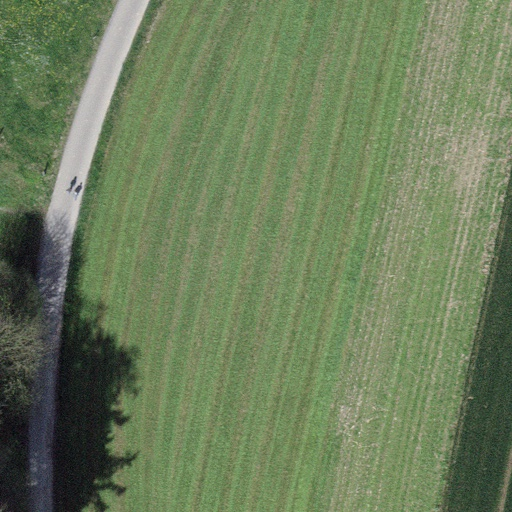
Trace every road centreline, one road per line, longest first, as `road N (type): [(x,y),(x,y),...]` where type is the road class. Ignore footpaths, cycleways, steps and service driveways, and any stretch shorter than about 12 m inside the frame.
road 1 (track): [(55,250),(78,149),(133,0)]
road 2 (track): [(39,511),(40,374),(55,250)]
